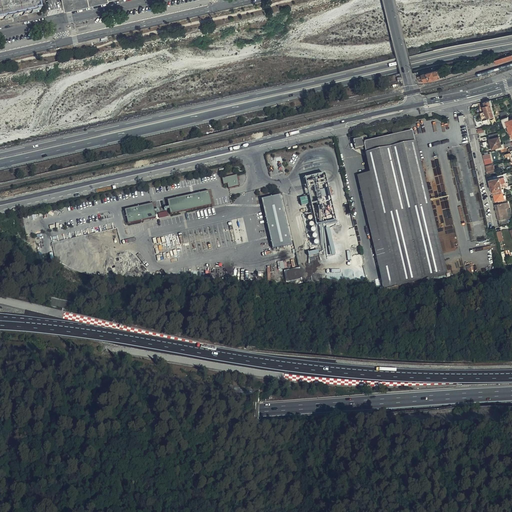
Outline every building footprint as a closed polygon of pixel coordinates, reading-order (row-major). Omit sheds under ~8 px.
[(35,0),(21,0),(22,0),(0,5),(0,19),(39,11),(35,0)] [(511,57),(511,54),(494,60),(495,64),(511,58),(511,57)] [(441,77),(439,68),(423,73),(423,74),(419,75),(420,81),(424,80),(424,81),(441,77)] [(491,105),(492,105),(491,100),(484,101),(485,105),(484,105),(485,111),(480,113),(483,121),(489,119),(489,117),(494,116),(491,105)] [(511,119),(510,120),(509,116),(502,119),(505,127),(508,126),(511,137),(511,119)] [(370,173),(396,285),(445,274),(412,131),(363,143),(362,139),(353,141),(355,149),(364,147),(370,173)] [(496,148),(497,150),(505,148),(504,143),(501,144),(498,133),(489,135),(493,149),(496,148)] [(492,163),(490,154),(483,155),(485,165),(492,163)] [(495,172),(494,165),(486,167),(488,174),(495,172)] [(335,223),(326,173),(305,177),(308,196),(300,198),(301,206),(310,204),(315,229),(320,228),(321,237),(327,236),(331,255),(335,254),(329,225),(335,223)] [(367,217),(383,289),(396,285),(370,173),(357,176),(367,217)] [(236,175),(221,179),(223,185),(227,185),(228,189),(238,186),(236,175)] [(490,180),(491,185),(501,183),(502,187),(504,187),(509,186),(508,182),(506,183),(504,177),(490,180)] [(491,192),(492,197),(505,195),(507,195),(506,192),(503,192),(502,191),(505,190),(504,188),(502,188),(502,187),(501,183),(491,185),(492,188),(491,188),(491,192)] [(208,193),(167,202),(170,216),(211,207),(208,193)] [(280,197),(261,201),(272,250),(291,246),(280,197)] [(497,218),(497,221),(508,218),(506,208),(509,208),(508,202),(495,205),(498,218),(497,218)] [(152,205),(124,212),(127,225),(155,219),(152,205)] [(82,236),(54,241),(56,252),(63,251),(63,246),(69,245),(69,244),(76,242),(83,241),(82,236)] [(285,270),(286,280),(294,279),(292,269),(285,270)]
